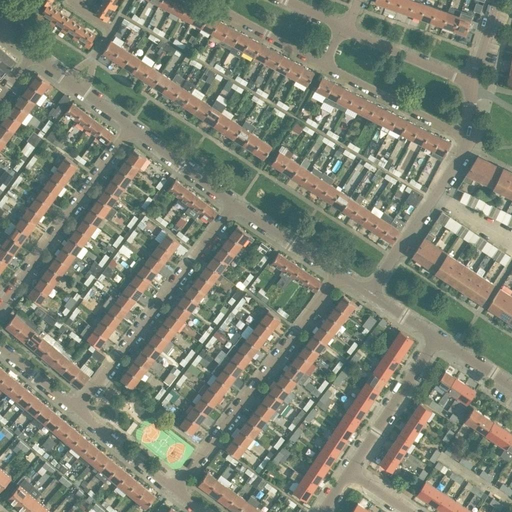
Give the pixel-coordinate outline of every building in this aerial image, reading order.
[(105,0),(103,0),(96,11),(102,15),(101,17),(106,21),(109,17),(106,14),(107,13),(111,7),(110,7),(112,4),(105,0)] [(105,0),(112,4),(110,7),(111,7),(114,9),(117,5),(114,3),(115,0),(105,0)] [(161,0),(159,4),(170,10),(175,0),(161,0)] [(182,0),(175,0),(170,10),(180,16),(187,3),(182,0)] [(387,0),(386,6),(397,9),(400,0),(387,0)] [(400,0),(397,9),(409,13),(413,0),(400,0)] [(413,0),(409,13),(420,17),(425,0),(413,0)] [(425,0),(420,17),(431,21),(436,7),(433,6),(434,1),(432,0),(425,0)] [(187,3),(180,16),(191,21),(198,8),(187,3)] [(483,5),(477,3),(474,10),(480,12),(483,5)] [(59,12),(49,5),(47,4),(42,12),(52,18),(50,22),(54,24),(56,21),(54,19),(59,12)] [(436,7),(431,21),(442,25),(447,11),(436,7)] [(442,25),(454,29),(459,15),(459,16),(461,11),(449,7),(447,11),(442,25)] [(198,8),(191,21),(202,27),(209,14),(198,8)] [(71,19),(59,12),(54,19),(56,21),(64,26),(61,29),(66,32),(68,29),(66,27),(71,19)] [(209,14),(202,27),(212,33),(219,20),(209,14)] [(459,15),(454,29),(465,33),(470,19),(459,16),(459,15)] [(77,35),(83,27),(71,19),(66,27),(68,29),(75,33),(73,37),(77,40),(79,36),(77,35)] [(212,33),(209,38),(220,44),(223,39),(230,26),(219,20),(212,33)] [(223,39),(220,44),(230,49),(233,44),(240,31),(230,26),(223,39)] [(95,35),(83,27),(77,35),(79,36),(88,41),(85,45),(89,48),(93,42),(91,40),(95,35)] [(240,31),(233,44),(244,50),(251,37),(240,31)] [(251,37),(244,50),(254,56),(261,43),(251,37)] [(111,39),(103,51),(113,58),(121,46),(111,39)] [(261,43),(254,56),(265,62),(272,49),(261,43)] [(121,46),(113,58),(123,65),(131,53),(121,46)] [(196,51),(193,55),(198,58),(201,54),(202,51),(197,48),(196,51)] [(272,49),(265,62),(275,67),(282,54),(272,49)] [(0,57),(0,79),(8,70),(17,59),(6,50),(0,57)] [(131,53),(123,65),(133,71),(141,59),(131,53)] [(282,54),(275,67),(286,73),(293,60),(282,54)] [(141,59),(133,71),(143,78),(151,66),(141,59)] [(293,60),(286,73),(296,79),(304,66),(293,60)] [(151,66),(143,78),(153,85),(161,73),(151,66)] [(304,66),(296,79),(307,85),(314,72),(304,66)] [(212,70),(208,77),(213,80),(214,77),(217,73),(212,70)] [(37,73),(30,83),(42,92),(49,82),(37,73)] [(161,73),(153,85),(163,91),(171,79),(161,73)] [(322,76),(315,89),(326,94),(333,81),(322,76)] [(181,86),(173,98),(183,104),(191,92),(194,88),(196,85),(186,78),(181,86)] [(171,79),(163,91),(173,98),(181,86),(171,79)] [(233,82),(227,79),(222,88),(227,91),(230,87),(233,82)] [(326,94),(323,101),(334,106),(337,100),(343,87),(333,81),(326,94)] [(30,83),(22,93),(35,102),(42,92),(30,83)] [(343,87),(337,100),(348,105),(354,92),(343,87)] [(191,92),(183,104),(193,111),(201,99),(191,92)] [(354,92),(348,105),(358,111),(365,98),(354,92)] [(22,93),(15,102),(28,112),(35,102),(22,93)] [(57,103),(59,105),(63,108),(70,98),(64,93),(57,103)] [(220,94),(218,98),(226,104),(229,100),(220,94)] [(365,98),(358,111),(369,116),(376,103),(365,98)] [(201,99),(193,111),(203,118),(211,106),(201,99)] [(211,106),(203,118),(213,124),(221,112),(226,105),(216,99),(211,106)] [(15,102),(8,112),(20,121),(28,112),(15,102)] [(65,112),(75,120),(83,110),(72,102),(65,112)] [(369,116),(366,121),(377,127),(380,122),(386,109),(376,103),(369,116)] [(386,109),(380,122),(390,127),(397,114),(386,109)] [(75,120),(86,128),(93,118),(83,110),(75,120)] [(8,112),(1,122),(13,131),(20,121),(8,112)] [(221,112),(213,124),(223,131),(231,119),(221,112)] [(390,127),(387,133),(398,138),(401,133),(408,120),(397,114),(390,127)] [(86,128),(96,135),(103,126),(93,118),(86,128)] [(231,119),(223,131),(234,138),(241,126),(231,119)] [(398,138),(398,139),(405,142),(407,136),(412,138),(418,125),(408,120),(401,133),(398,138)] [(305,131),(307,127),(303,124),(303,125),(296,121),(291,129),(299,134),(300,133),(300,132),(302,129),(305,131)] [(1,122),(0,123),(0,136),(6,141),(13,131),(1,122)] [(418,125),(412,138),(422,143),(429,131),(418,125)] [(114,134),(103,126),(96,135),(107,144),(114,134)] [(241,126),(234,138),(244,144),(252,132),(241,126)] [(314,131),(307,127),(305,131),(312,135),(314,131)] [(31,144),(35,147),(38,142),(42,137),(38,134),(33,130),(26,139),(31,143),(31,144)] [(429,131),(422,143),(433,149),(440,136),(429,131)] [(252,132),(244,144),(254,151),(262,139),(252,132)] [(323,141),(327,144),(329,140),(320,134),(315,141),(321,145),(323,141)] [(433,149),(431,153),(442,159),(444,155),(451,142),(440,136),(433,149)] [(262,139),(254,151),(264,158),(272,146),(262,139)] [(281,169),(290,157),(292,153),(288,150),(289,149),(282,145),(271,163),(281,169)] [(127,158),(139,167),(146,157),(134,148),(127,158)] [(16,162),(17,163),(20,166),(24,161),(27,156),(23,153),(16,162)] [(65,156),(58,167),(70,175),(77,165),(65,156)] [(477,156),(462,180),(470,184),(474,177),(481,180),(490,163),(477,156)] [(281,169),(291,176),(300,164),(290,157),(281,169)] [(387,169),(392,160),(393,159),(389,157),(387,160),(383,158),(379,165),(387,169)] [(132,176),(139,167),(127,158),(120,168),(132,176)] [(490,163),(481,180),(494,187),(503,168),(502,169),(490,163)] [(310,170),(300,164),(291,176),(301,182),(310,170)] [(51,176),(63,185),(70,175),(58,167),(51,176)] [(120,168),(113,177),(125,186),(132,176),(120,168)] [(511,172),(503,168),(494,187),(504,191),(511,174),(511,172)] [(301,182),(311,189),(320,177),(310,170),(301,182)] [(14,176),(13,176),(9,173),(2,182),(2,183),(6,186),(14,176)] [(51,176),(44,186),(56,195),(63,185),(51,176)] [(113,177),(105,187),(118,196),(125,186),(113,177)] [(330,183),(320,177),(311,189),(321,196),(330,183)] [(175,179),(168,189),(179,197),(186,187),(175,179)] [(159,189),(163,184),(159,181),(155,187),(159,189)] [(321,196),(332,202),(340,190),(330,183),(321,196)] [(44,186),(37,196),(49,204),(56,195),(44,186)] [(111,206),(118,196),(105,187),(99,197),(111,206)] [(186,187),(179,197),(189,205),(196,195),(186,187)] [(412,189),(410,193),(405,200),(415,207),(423,195),(412,189)] [(350,196),(340,190),(332,202),(342,209),(350,196)] [(342,209),(352,215),(360,203),(365,197),(359,193),(355,200),(350,196),(342,209)] [(189,205),(184,211),(195,219),(199,213),(207,203),(196,195),(189,205)] [(471,195),(466,204),(470,206),(474,197),(471,195)] [(37,196),(30,205),(42,214),(49,204),(37,196)] [(116,210),(111,206),(99,197),(91,207),(104,216),(110,220),(116,210)] [(474,197),(470,206),(474,208),(478,198),(474,197)] [(207,203),(199,213),(210,221),(217,211),(207,203)] [(352,215),(362,222),(370,210),(360,203),(352,215)] [(30,205),(23,215),(35,224),(42,214),(30,205)] [(492,205),(488,215),(491,217),(496,207),(492,205)] [(91,207),(84,217),(97,225),(104,216),(91,207)] [(496,207),(491,217),(495,218),(500,209),(496,207)] [(372,229),(380,216),(370,210),(362,222),(372,229)] [(440,223),(445,214),(441,211),(436,220),(440,223)] [(445,214),(440,223),(444,225),(450,217),(445,214)] [(23,215),(16,225),(28,234),(35,224),(23,215)] [(144,215),(140,220),(137,225),(140,227),(144,222),(145,223),(148,218),(144,215)] [(390,223),(382,235),(392,242),(405,222),(395,215),(390,223)] [(372,229),(382,235),(390,223),(380,216),(372,229)] [(84,217),(77,226),(90,235),(97,225),(84,217)] [(177,223),(181,226),(181,227),(186,221),(181,217),(177,223)] [(459,235),(465,227),(461,224),(456,233),(459,235)] [(16,225),(9,235),(21,243),(28,234),(16,225)] [(238,225),(230,235),(242,244),(246,238),(251,242),(254,238),(249,235),(249,234),(238,225)] [(77,226),(70,236),(83,245),(90,235),(77,226)] [(469,229),(465,227),(459,235),(463,238),(469,229)] [(134,229),(129,235),(133,238),(137,233),(138,232),(134,229)] [(428,232),(412,255),(424,263),(436,246),(430,242),(434,237),(428,232)] [(167,233),(159,243),(171,252),(179,242),(167,233)] [(9,235),(2,244),(14,253),(21,243),(9,235)] [(230,235),(223,245),(235,254),(242,244),(230,235)] [(70,236),(63,246),(76,255),(83,245),(70,236)] [(477,247),(483,239),(479,236),(474,245),(477,247)] [(487,241),(483,239),(477,247),(481,250),(487,241)] [(268,247),(261,242),(256,249),(263,254),(268,247)] [(112,252),(114,248),(108,243),(105,247),(112,252)] [(159,243),(152,252),(164,261),(171,252),(159,243)] [(2,244),(0,246),(0,257),(7,263),(14,253),(2,244)] [(123,244),(115,254),(119,257),(123,252),(129,257),(133,251),(123,244)] [(223,245),(215,254),(227,263),(235,254),(223,245)] [(56,256),(68,265),(73,267),(80,258),(76,255),(63,246),(56,256)] [(436,246),(424,263),(436,271),(447,253),(436,246)] [(496,259),(501,250),(497,248),(492,257),(496,259)] [(505,253),(501,250),(496,259),(499,261),(505,253)] [(145,261),(145,262),(157,271),(164,261),(152,252),(145,261)] [(273,270),(279,275),(283,270),(290,259),(279,252),(272,263),(276,266),(273,270)] [(447,253),(436,271),(445,277),(456,259),(447,253)] [(105,254),(101,259),(105,262),(109,257),(105,254)] [(215,254),(208,263),(220,273),(227,263),(215,254)] [(75,269),(73,267),(68,265),(56,256),(49,266),(61,274),(61,275),(68,280),(75,269)] [(135,261),(132,266),(138,271),(150,280),(157,271),(145,262),(145,261),(139,256),(135,261)] [(261,267),(265,261),(261,258),(257,264),(261,267)] [(290,259),(283,270),(279,275),(281,276),(276,283),(284,289),(293,277),(300,266),(290,259)] [(456,259),(445,277),(454,283),(465,265),(456,259)] [(112,274),(116,268),(109,263),(105,268),(112,274)] [(208,263),(201,273),(213,282),(220,273),(208,263)] [(465,265),(454,283),(463,289),(474,271),(465,265)] [(49,266),(42,275),(54,284),(61,275),(61,274),(49,266)] [(91,266),(84,276),(87,278),(91,281),(95,276),(94,275),(98,271),(91,266)] [(311,273),(300,266),(293,277),(304,284),(311,273)] [(105,268),(101,274),(105,277),(105,276),(108,279),(112,274),(105,268)] [(474,271),(463,289),(472,295),(484,277),(482,276),(485,271),(479,268),(476,272),(474,271)] [(138,271),(130,281),(142,290),(150,280),(138,271)] [(201,273),(193,283),(205,292),(213,282),(201,273)] [(322,280),(311,273),(304,284),(315,291),(322,280)] [(42,275),(35,285),(47,294),(54,284),(42,275)] [(484,277),(472,295),(481,301),(493,283),(484,277)] [(130,281),(123,291),(135,300),(142,290),(130,281)] [(193,283),(186,292),(198,302),(205,292),(193,283)] [(40,304),(47,294),(35,285),(28,295),(40,304)] [(510,294),(500,288),(488,305),(498,312),(510,294)] [(123,291),(116,300),(128,309),(135,300),(123,291)] [(186,292),(179,302),(191,311),(198,302),(186,292)] [(509,318),(511,313),(511,295),(510,294),(498,312),(509,318)] [(344,295),(336,305),(348,314),(356,304),(344,295)] [(71,296),(67,301),(69,302),(73,305),(77,300),(73,297),(71,296)] [(116,300),(109,310),(121,319),(128,309),(116,300)] [(179,302),(171,312),(183,321),(188,315),(192,318),(195,315),(190,312),(191,311),(179,302)] [(336,305),(329,314),(341,324),(348,314),(336,305)] [(34,310),(43,318),(47,313),(38,306),(34,310)] [(13,309),(8,316),(11,319),(15,315),(17,312),(13,309)] [(109,310),(101,319),(113,328),(121,319),(109,310)] [(268,310),(260,320),(273,329),(280,319),(268,310)] [(171,312),(164,321),(176,330),(183,321),(171,312)] [(47,313),(43,318),(53,325),(54,324),(57,320),(47,313)] [(329,314),(322,324),(334,333),(341,324),(329,314)] [(11,319),(5,326),(15,334),(24,322),(15,315),(11,319)] [(364,327),(368,330),(376,320),(370,315),(362,325),(364,327)] [(256,317),(249,326),(253,329),(265,339),(273,329),(260,320),(257,317),(256,317)] [(382,318),(378,323),(382,327),(387,322),(382,318)] [(95,328),(94,329),(106,338),(113,328),(101,319),(95,328)] [(164,321),(157,331),(169,340),(176,330),(164,321)] [(24,322),(15,334),(24,341),(33,330),(24,322)] [(88,323),(80,333),(87,338),(87,339),(99,348),(99,347),(106,338),(94,329),(95,328),(88,323)] [(322,324),(314,333),(327,343),(334,333),(322,324)] [(225,331),(219,327),(216,330),(222,335),(225,331)] [(361,340),(368,330),(364,327),(360,333),(357,331),(354,334),(361,340)] [(253,329),(246,339),(258,348),(265,339),(253,329)] [(33,330),(24,341),(33,349),(43,338),(46,334),(42,330),(38,334),(33,330)] [(400,330),(394,340),(406,348),(413,338),(400,330)] [(157,331),(149,340),(161,349),(169,340),(157,331)] [(371,332),(367,337),(372,341),(376,336),(371,332)] [(314,333),(307,343),(319,352),(327,343),(314,333)] [(212,335),(208,340),(212,344),(216,338),(212,335)] [(234,344),(238,348),(251,357),(258,348),(246,339),(241,335),(234,344)] [(372,341),(367,337),(363,342),(368,346),(372,341)] [(43,338),(33,349),(43,357),(52,345),(43,338)] [(149,340),(142,350),(154,359),(161,349),(149,340)] [(394,340),(387,350),(400,358),(406,348),(394,340)] [(233,343),(226,353),(231,358),(243,367),(251,357),(238,348),(234,344),(233,343)] [(307,343),(300,352),(312,362),(319,352),(307,343)] [(52,345),(43,357),(52,364),(61,353),(52,345)] [(102,361),(105,356),(96,348),(93,352),(91,355),(91,356),(94,358),(100,363),(102,361)] [(142,350),(135,359),(147,369),(154,359),(142,350)] [(387,350),(380,360),(393,368),(400,358),(387,350)] [(356,351),(352,356),(357,360),(361,354),(356,351)] [(300,352),(293,362),(305,371),(312,362),(300,352)] [(61,353),(52,364),(61,372),(71,361),(61,353)] [(219,362),(218,363),(224,367),(236,376),(243,367),(231,358),(226,353),(219,362)] [(353,365),(357,360),(352,356),(348,361),(353,365)] [(135,359),(127,369),(139,378),(147,369),(135,359)] [(380,360),(374,370),(387,378),(393,368),(380,360)] [(71,361),(61,372),(70,380),(80,369),(71,361)] [(293,362),(285,371),(297,381),(302,384),(309,375),(305,371),(293,362)] [(218,363),(211,372),(217,376),(216,376),(228,386),(236,376),(224,367),(218,363)] [(173,366),(169,371),(170,371),(172,373),(176,376),(180,371),(176,368),(173,366)] [(80,369),(70,380),(80,388),(83,384),(87,380),(89,376),(83,371),(80,369)] [(127,369),(120,379),(132,388),(139,378),(127,369)] [(187,369),(179,378),(183,381),(187,376),(189,378),(192,373),(187,369)] [(336,378),(334,380),(339,384),(341,382),(347,374),(342,370),(336,378)] [(374,370),(367,380),(380,388),(384,381),(387,378),(374,370)] [(437,382),(447,389),(456,376),(445,370),(437,382)] [(170,371),(163,380),(169,385),(173,380),(176,376),(172,373),(170,371)] [(285,371),(278,381),(290,390),(297,381),(285,371)] [(8,373),(0,382),(0,386),(7,393),(17,381),(8,373)] [(216,376),(209,386),(221,395),(228,386),(216,376)] [(456,376),(447,389),(443,395),(447,398),(451,392),(457,396),(466,383),(456,376)] [(367,380),(361,390),(373,398),(380,388),(367,380)] [(17,381),(7,393),(17,400),(26,389),(17,381)] [(278,381),(271,390),(283,400),(290,390),(278,381)] [(466,383),(457,396),(468,402),(476,390),(466,383)] [(209,386),(202,395),(214,405),(221,395),(209,386)] [(311,391),(317,396),(320,393),(316,390),(317,389),(315,386),(311,391)] [(26,389),(17,400),(26,408),(36,396),(26,389)] [(327,389),(319,399),(323,402),(324,403),(326,400),(332,392),(327,389)] [(271,390),(263,400),(275,409),(280,413),(288,404),(283,400),(271,390)] [(361,390),(354,400),(367,408),(373,398),(361,390)] [(202,395),(194,405),(206,414),(214,405),(202,395)] [(36,396),(26,408),(35,416),(45,404),(36,396)] [(349,396),(342,406),(347,410),(360,418),(367,408),(354,400),(349,396)] [(263,400),(256,410),(268,419),(275,409),(263,400)] [(428,405),(434,408),(438,403),(432,400),(428,405)] [(421,403),(414,413),(425,420),(431,410),(421,403)] [(443,407),(438,403),(434,408),(440,412),(443,407)] [(45,404),(35,416),(44,423),(54,412),(45,404)] [(194,405),(187,414),(199,424),(206,414),(194,405)] [(475,427),(484,414),(474,407),(465,420),(475,427)] [(312,408),(308,413),(313,417),(317,412),(312,408)] [(256,410),(249,419),(261,428),(268,419),(256,410)] [(347,410),(341,420),(354,428),(360,418),(347,410)] [(54,412),(44,423),(54,431),(63,419),(54,412)] [(313,417),(308,413),(304,418),(309,422),(313,417)] [(407,423),(418,430),(425,420),(414,413),(407,423)] [(449,418),(455,422),(458,417),(452,413),(449,418)] [(187,414),(179,424),(192,434),(199,424),(187,414)] [(494,420),(484,414),(475,427),(485,434),(494,420)] [(63,419),(54,431),(63,439),(73,427),(63,419)] [(249,419),(241,429),(254,438),(261,428),(249,419)] [(341,420),(334,430),(347,438),(354,428),(341,420)] [(494,420),(485,434),(495,440),(504,427),(494,420)] [(133,421),(126,430),(130,433),(137,424),(133,421)] [(291,430),(296,424),(292,421),(287,427),(291,430)] [(298,427),(303,430),(306,426),(302,422),(298,427)] [(407,423),(401,433),(411,440),(418,430),(407,423)] [(17,427),(13,431),(19,435),(22,431),(17,427)] [(73,427),(63,439),(72,446),(82,434),(73,427)] [(298,427),(294,432),(299,436),(303,430),(298,427)] [(511,436),(511,432),(504,427),(495,440),(505,447),(511,436)] [(241,429),(234,438),(246,447),(254,438),(241,429)] [(449,429),(445,434),(450,437),(454,432),(449,429)] [(8,430),(5,435),(9,439),(13,435),(8,430)] [(334,430),(328,440),(340,448),(347,438),(334,430)] [(299,436),(294,432),(289,438),(294,441),(299,436)] [(394,443),(405,450),(411,440),(401,433),(394,443)] [(72,446),(69,450),(78,458),(81,454),(82,454),(91,442),(82,434),(72,446)] [(447,442),(450,437),(445,434),(442,439),(447,442)] [(48,436),(41,444),(47,449),(54,441),(48,436)] [(234,438),(227,448),(239,457),(246,447),(234,438)] [(16,444),(21,448),(24,444),(20,440),(16,444)] [(328,440),(311,466),(324,474),(340,448),(328,440)] [(91,442),(82,454),(91,461),(100,450),(91,442)] [(394,443),(388,452),(398,459),(405,450),(394,443)] [(24,444),(21,448),(26,452),(29,448),(24,444)] [(453,450),(447,446),(444,452),(450,455),(453,450)] [(435,449),(432,453),(438,457),(441,452),(435,449)] [(460,449),(454,458),(458,461),(464,452),(460,449)] [(100,450),(91,461),(95,465),(92,469),(96,472),(97,473),(100,469),(110,457),(100,450)] [(270,450),(262,460),(266,463),(273,453),(270,450)] [(279,451),(275,456),(280,460),(284,454),(279,451)] [(30,462),(35,456),(34,454),(31,452),(26,458),(30,462)] [(398,459),(388,452),(381,463),(391,470),(398,459)] [(432,453),(429,459),(434,462),(438,457),(432,453)] [(280,460),(275,456),(271,462),(276,465),(279,461),(280,460)] [(97,473),(96,474),(105,482),(109,477),(119,465),(110,457),(100,469),(97,473)] [(459,462),(465,465),(468,460),(462,457),(459,462)] [(58,462),(55,466),(60,470),(64,474),(68,470),(69,467),(60,460),(58,462)] [(468,460),(465,465),(470,469),(473,464),(468,460)] [(440,470),(443,465),(438,461),(434,466),(440,470)] [(42,466),(47,470),(50,466),(45,462),(42,466)] [(255,464),(252,468),(259,473),(262,468),(258,465),(258,466),(255,464)] [(119,465),(109,477),(119,484),(128,473),(119,465)] [(52,474),(55,470),(50,466),(47,470),(52,474)] [(77,478),(74,481),(78,485),(84,478),(87,475),(86,474),(90,469),(86,466),(77,478)] [(311,466),(294,492),(306,500),(324,474),(311,466)] [(422,469),(419,474),(424,477),(428,472),(422,469)] [(0,472),(0,489),(11,477),(3,470),(0,472)] [(479,475),(485,479),(488,474),(482,470),(479,475)] [(452,471),(449,476),(455,480),(458,475),(452,471)] [(207,472),(198,484),(208,491),(217,479),(207,472)] [(128,473),(119,484),(128,492),(137,480),(128,473)] [(424,477),(419,474),(416,479),(421,482),(424,477)] [(493,477),(488,474),(485,479),(490,482),(493,477)] [(58,479),(63,483),(67,479),(62,475),(58,479)] [(458,475),(455,480),(460,484),(460,483),(463,479),(464,478),(458,475)] [(19,484),(25,478),(22,476),(16,484),(18,486),(19,484)] [(9,496),(8,497),(16,504),(28,491),(33,485),(25,478),(19,484),(18,486),(16,488),(9,496)] [(67,479),(63,483),(68,487),(72,483),(67,479)] [(84,479),(79,485),(80,486),(83,489),(84,488),(83,488),(85,485),(88,482),(85,480),(84,479)] [(217,479),(208,491),(218,499),(227,486),(217,479)] [(137,480),(128,492),(137,500),(147,488),(137,480)] [(417,493),(427,500),(436,487),(426,480),(417,493)] [(499,488),(504,492),(508,487),(502,483),(499,488)] [(474,493),(478,488),(472,484),(469,490),(474,493)] [(28,491),(16,504),(24,511),(36,498),(41,492),(33,485),(28,491)] [(16,488),(14,486),(7,494),(9,496),(16,488)] [(227,486),(218,499),(228,506),(236,494),(227,486)] [(427,500),(437,507),(446,494),(436,487),(427,500)] [(147,488),(137,500),(147,507),(156,496),(147,488)] [(480,497),(483,492),(478,488),(474,493),(480,497)] [(80,497),(83,493),(78,489),(75,493),(80,497)] [(236,494),(228,506),(236,511),(237,511),(246,501),(236,494)] [(448,511),(456,500),(446,494),(437,507),(445,511),(448,511)] [(90,503),(94,498),(92,497),(89,495),(85,499),(90,503)] [(246,501),(237,511),(252,511),(256,508),(259,503),(250,496),(246,501)] [(36,498),(24,511),(38,511),(44,505),(36,498)] [(495,507),(499,502),(492,498),(489,503),(495,507)] [(462,511),(466,507),(456,500),(448,511),(462,511)] [(504,505),(499,502),(495,507),(500,510),(504,505)] [(92,507),(97,511),(100,507),(95,503),(92,507)] [(366,511),(368,510),(358,503),(351,511),(366,511)]
